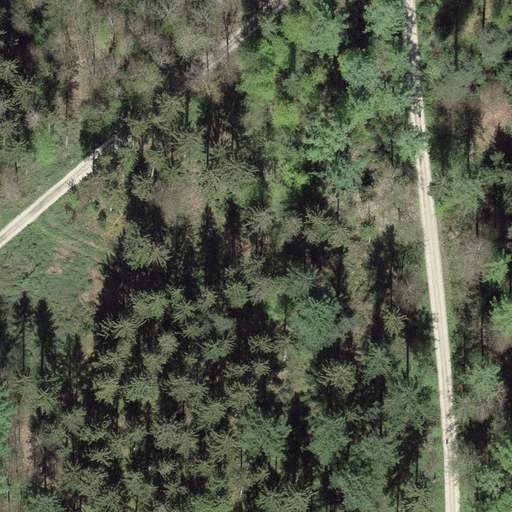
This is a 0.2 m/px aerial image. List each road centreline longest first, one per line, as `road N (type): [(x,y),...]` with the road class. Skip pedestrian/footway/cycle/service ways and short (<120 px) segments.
road 1 (track): [(448,511),(408,0)]
road 2 (track): [(0,242),(280,0)]
